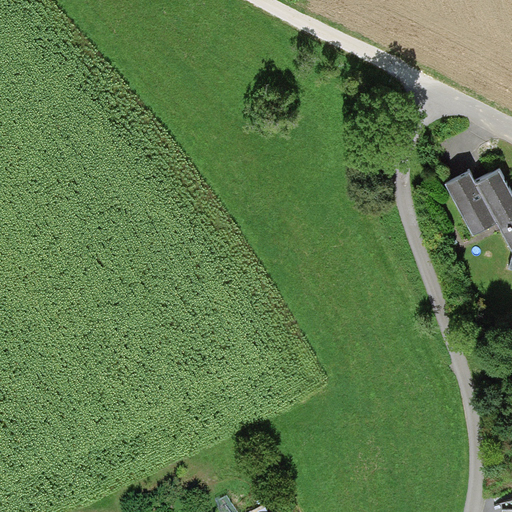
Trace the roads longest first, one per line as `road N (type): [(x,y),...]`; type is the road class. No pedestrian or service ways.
road 1 (residential): [(472,511),(465,379),(404,197),(402,160),(432,94)]
road 2 (track): [(262,0),(392,71)]
